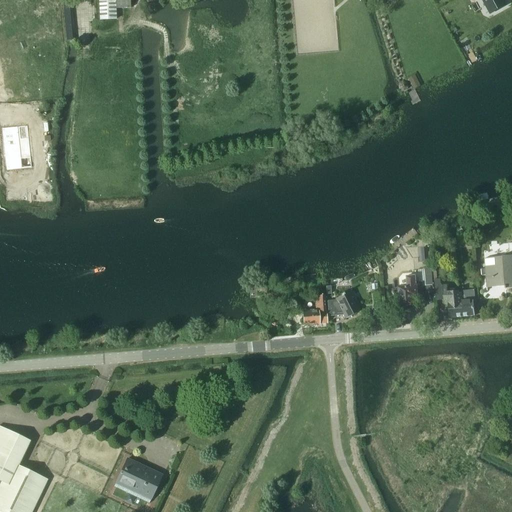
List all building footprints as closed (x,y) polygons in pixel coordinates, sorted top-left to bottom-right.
[(130,9),(129,0),(98,0),(100,20),(116,19),(115,9),(130,9)] [(20,170),(30,169),(26,127),(1,130),(5,171),(5,175),(6,175),(5,171),(19,170),(19,174),(20,174),(20,170)] [(485,269),(481,269),(482,276),(485,275),(486,286),(505,284),(505,289),(511,288),(511,243),(508,244),(509,257),(503,257),(503,258),(484,259),(485,269)] [(425,281),(422,282),(423,286),(426,286),(426,292),(433,291),(431,267),(424,268),(425,281)] [(406,308),(408,307),(415,306),(415,297),(418,296),(417,288),(423,288),(423,286),(422,282),(416,282),(416,276),(406,276),(407,287),(398,288),(394,288),(394,290),(393,291),(393,293),(393,294),(394,295),(394,297),(398,296),(399,307),(401,307),(402,308),(403,309),(404,309),(406,308)] [(440,279),(434,280),(436,300),(444,299),(444,303),(448,303),(450,318),(463,317),(461,291),(447,292),(447,286),(443,287),(440,284),(440,279)] [(474,290),(461,291),(463,317),(474,316),(473,301),(475,300),(474,290)] [(344,315),(345,318),(356,313),(350,302),(350,291),(344,294),(343,293),(341,295),(341,296),(335,299),(336,300),(327,301),(328,316),(344,315)] [(306,309),(295,309),(295,315),(302,314),(303,325),(319,323),(327,322),(326,312),(325,312),(324,295),(315,296),(316,311),(306,312),(306,309)] [(0,511),(31,511),(47,480),(18,465),(30,441),(0,426),(0,511)] [(145,468),(127,459),(113,487),(149,504),(160,479),(143,471),(145,468)]
